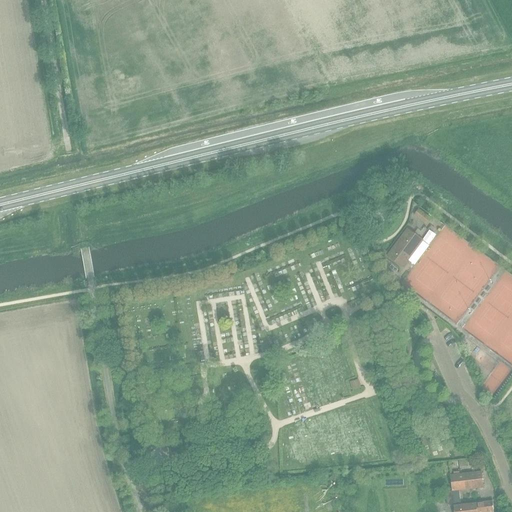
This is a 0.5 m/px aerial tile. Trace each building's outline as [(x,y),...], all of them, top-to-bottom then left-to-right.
[(414,214),(427,225),(432,218),(419,208),(414,214)] [(402,267),(423,240),(407,229),(387,256),(402,267)] [(358,380),(351,382),(353,389),(360,387),(358,380)] [(452,491),(483,487),(482,471),(450,475),(452,491)] [(493,511),(492,501),(454,506),(454,511),(493,511)]
